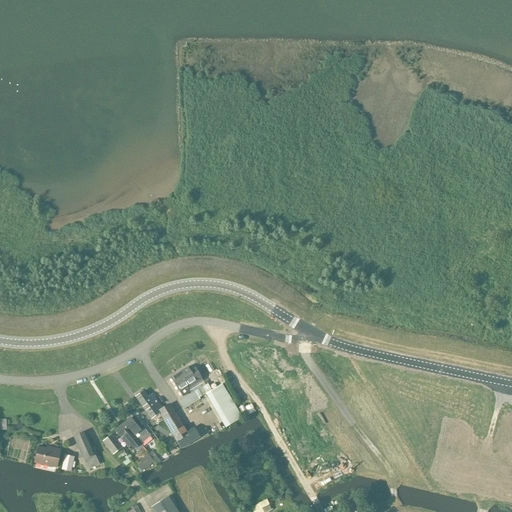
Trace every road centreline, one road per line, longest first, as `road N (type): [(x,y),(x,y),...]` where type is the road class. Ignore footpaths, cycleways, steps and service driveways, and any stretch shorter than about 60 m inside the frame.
road 1 (tertiary): [(0,340),(78,335),(188,284),(232,289),(310,333)]
road 2 (residential): [(0,376),(56,380),(194,319),(293,340),(310,333)]
road 3 (tertiary): [(310,333),(511,384)]
road 4 (track): [(394,511),(391,474),(305,356),(310,333)]
road 5 (track): [(504,382),(484,456),(482,511)]
